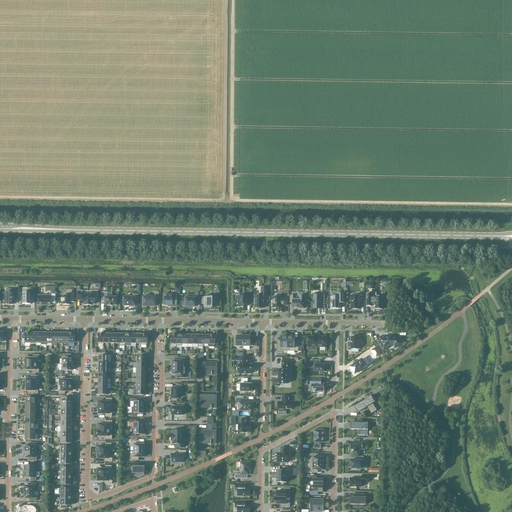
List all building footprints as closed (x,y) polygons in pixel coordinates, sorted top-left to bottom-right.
[(259,296),(255,296),(255,299),(254,299),(254,304),(255,304),(255,308),(257,308),(257,309),(261,309),(261,308),(263,308),(263,299),(264,299),(264,297),(267,297),(268,288),(261,288),(261,295),(259,295),(259,296)] [(5,292),(5,304),(13,304),(13,300),(14,300),(14,299),(17,299),(17,289),(10,289),(10,292),(5,292)] [(22,296),(21,296),(21,301),(22,301),(22,304),(29,304),(30,296),(33,296),(33,289),(27,289),(27,293),(22,293),(22,296)] [(62,301),(62,305),(69,305),(69,302),(74,302),(74,290),(69,290),(68,295),(62,295),(62,298),(61,298),(61,301),(62,301)] [(88,291),(78,291),(77,300),(81,300),(81,304),(84,304),(84,305),(87,305),(88,291)] [(98,291),(88,291),(87,305),(91,305),(91,304),(94,304),(94,300),(97,300),(98,291)] [(107,292),(101,292),(100,302),(104,302),(104,305),(108,305),(112,306),(112,305),(115,305),(115,301),(116,301),(116,296),(111,296),(111,297),(107,297),(107,292)] [(150,297),(142,297),(142,306),(155,306),(155,299),(158,299),(158,292),(154,292),(154,295),(150,295),(150,297)] [(383,302),(383,298),(383,296),(376,296),(376,293),(371,292),(371,293),(366,293),(366,306),(372,306),(372,305),(375,305),(375,309),(376,309),(376,310),(380,310),(380,309),(382,309),(383,302)] [(344,303),(344,294),(337,293),(337,294),(337,296),(330,296),(330,308),(330,309),(341,309),(341,308),(340,308),(340,303),(344,303)] [(127,296),(122,296),(122,301),(123,301),(123,306),(129,306),(129,307),(134,307),(134,300),(138,300),(138,294),(132,294),(132,297),(127,297),(127,296)] [(164,301),(162,300),(162,305),(164,305),(172,305),(176,305),(176,295),(176,296),(172,296),(172,294),(166,294),(166,297),(164,297),(164,301)] [(325,307),(325,294),(320,294),(320,295),(313,295),(313,301),(312,301),(312,302),(313,302),(313,304),(312,304),(313,304),(313,309),(313,308),(317,308),(317,309),(318,309),(321,309),(321,307),(325,307)] [(356,297),(351,297),(351,309),(359,309),(359,305),(363,305),(363,294),(356,294),(356,297)] [(293,295),(289,295),(289,303),(292,303),(292,307),(301,308),(304,308),(304,295),(299,295),(299,299),(293,299),(293,295)] [(51,296),(37,296),(37,304),(51,305),(51,296)] [(194,298),(185,298),(185,307),(185,308),(190,308),(190,307),(195,307),(195,304),(198,304),(198,296),(194,296),(194,298)] [(243,296),(236,296),(236,302),(235,302),(235,306),(236,306),(236,307),(243,307),(243,304),(248,304),(248,297),(243,297),(243,296)] [(215,304),(215,298),(211,298),(211,297),(201,297),(201,303),(204,303),(204,307),(209,307),(215,307),(215,304)] [(281,297),(273,297),(273,308),(281,308),(281,305),(287,305),(287,298),(281,298),(281,297)] [(74,333),(68,333),(68,344),(74,344),(74,342),(77,343),(77,337),(74,336),(74,333)] [(233,339),(233,346),(243,346),(243,335),(240,335),(240,336),(237,336),(237,339),(233,339)] [(247,335),(243,335),(243,346),(253,346),(257,346),(257,339),(253,339),(250,339),(250,336),(247,336),(247,335)] [(277,344),(277,353),(282,353),(282,351),(287,351),(288,337),(281,336),(281,344),(277,344)] [(352,337),(351,337),(351,345),(347,344),(347,350),(351,351),(351,349),(359,349),(359,337),(355,337),(355,336),(352,336),(352,337)] [(401,343),(397,338),(393,338),(393,336),(391,336),(390,336),(388,336),(387,336),(386,336),(386,337),(381,337),(377,340),(383,350),(390,345),(394,345),(395,347),(401,343)] [(288,337),(287,351),(298,351),(298,340),(294,340),(294,337),(288,337)] [(307,340),(306,340),(306,343),(307,343),(307,344),(308,344),(308,347),(313,347),(313,349),(317,349),(317,347),(317,338),(314,338),(314,337),(307,337),(307,340)] [(320,338),(317,338),(317,347),(325,347),(325,345),(326,345),(326,344),(328,344),(328,340),(326,340),(326,337),(320,337),(320,338)] [(376,347),(371,350),(376,357),(380,354),(376,347)] [(39,364),(39,355),(32,355),(32,358),(26,358),(25,363),(25,364),(39,364)] [(247,358),(240,358),(240,364),(239,364),(239,373),(251,374),(251,364),(247,364),(247,358)] [(362,359),(350,367),(355,374),(358,371),(359,372),(363,369),(363,368),(366,366),(362,359)] [(290,361),(282,360),(281,368),(282,368),(282,370),(278,370),(278,384),(287,384),(287,370),(286,370),(286,368),(290,368),(290,361)] [(317,360),(310,360),(310,368),(314,368),(314,371),(324,372),(324,369),(325,369),(326,365),(324,365),(317,364),(317,360)] [(216,375),(217,362),(216,362),(199,362),(198,362),(198,375),(198,374),(202,374),(202,372),(211,372),(210,375),(211,375),(211,374),(216,375)] [(38,373),(39,364),(25,364),(25,369),(32,369),(32,373),(38,373)] [(185,368),(171,367),(171,370),(170,370),(170,373),(171,373),(171,374),(175,374),(175,377),(185,378),(185,368)] [(36,385),(36,379),(38,379),(38,376),(32,376),(32,379),(25,379),(25,385),(36,385)] [(58,376),(58,386),(61,386),(61,385),(71,385),(71,380),(64,380),(65,376),(58,376)] [(248,379),(241,378),(241,384),(240,384),(240,391),(251,392),(251,391),(252,390),(252,388),(251,387),(251,384),(247,384),(248,379)] [(321,378),(310,378),(310,384),(311,384),(311,392),(314,392),(315,392),(316,392),(324,392),(324,384),(321,384),(321,378)] [(36,390),(36,385),(25,385),(25,391),(32,391),(32,394),(38,394),(38,390),(36,390)] [(71,386),(71,385),(61,385),(61,386),(60,391),(58,391),(58,394),(64,394),(64,391),(71,391),(71,386)] [(181,385),(175,385),(175,388),(171,388),(171,398),(172,398),(172,399),(176,399),(178,399),(178,390),(181,391),(181,385)] [(216,408),(216,395),(198,394),(198,408),(202,408),(202,405),(210,406),(210,408),(211,409),(211,408),(216,408)] [(371,396),(371,395),(365,399),(366,399),(354,406),(358,412),(367,407),(370,412),(376,409),(373,403),(375,402),(371,396)] [(289,396),(282,396),(282,402),(278,402),(278,411),(285,411),(285,409),(291,409),(292,402),(289,402),(289,396)] [(98,402),(98,408),(111,408),(111,402),(112,402),(112,398),(105,398),(105,402),(98,402)] [(144,405),(144,402),(135,401),(135,398),(129,398),(129,401),(133,402),(133,407),(143,407),(143,405),(144,405)] [(245,399),(236,399),(236,403),(239,403),(239,410),(251,410),(251,408),(252,408),(252,405),(251,404),(251,402),(245,402),(245,399)] [(171,407),(171,415),(183,415),(183,407),(184,407),(184,404),(178,404),(178,407),(171,407)] [(144,413),(144,410),(143,410),(143,407),(133,407),(131,407),(131,413),(129,413),(129,416),(135,416),(135,413),(144,413)] [(111,408),(98,408),(98,414),(105,414),(105,417),(111,417),(111,413),(111,408)] [(135,419),(129,419),(129,422),(133,423),(133,428),(143,428),(143,426),(144,426),(144,423),(135,422),(135,419)] [(239,424),(239,431),(239,432),(245,432),(246,431),(251,431),(251,425),(246,424),(246,420),(239,419),(239,424)] [(362,420),(357,419),(357,422),(351,422),(351,429),(358,429),(358,435),(364,435),(365,430),(366,430),(368,430),(368,423),(362,423),(362,420)] [(98,430),(109,430),(109,424),(112,424),(112,421),(105,421),(105,424),(98,424),(98,430)] [(170,434),(170,437),(184,438),(184,437),(182,437),(183,431),(183,428),(177,427),(177,431),(171,431),(171,434),(170,434)] [(143,428),(133,428),(133,434),(128,434),(128,437),(134,437),(134,434),(143,434),(144,431),(143,431),(143,428)] [(215,444),(216,430),(215,430),(203,430),(203,431),(198,431),(198,429),(197,429),(197,444),(197,443),(201,443),(201,441),(210,441),(209,444),(210,444),(215,444)] [(109,430),(98,430),(97,430),(97,436),(105,436),(105,439),(111,439),(111,436),(111,430),(109,430)] [(323,443),(324,430),(314,430),(313,442),(315,442),(315,444),(313,444),(313,448),(320,448),(320,444),(319,444),(319,443),(323,443)] [(184,438),(170,437),(170,441),(171,441),(171,444),(175,444),(175,447),(184,448),(184,438)] [(359,439),(353,439),(353,442),(350,442),(350,449),(353,449),(353,452),(358,452),(358,449),(362,450),(362,443),(359,442),(359,439)] [(136,441),(130,441),(130,447),(133,447),(133,451),(143,451),(143,444),(136,444),(136,441)] [(31,446),(24,445),(24,449),(24,451),(36,452),(36,443),(31,443),(31,446)] [(97,446),(97,452),(111,453),(111,447),(111,443),(105,443),(105,446),(97,446)] [(288,448),(281,448),(281,454),(277,453),(277,462),(288,462),(288,461),(289,461),(289,458),(289,454),(288,454),(288,448)] [(36,452),(24,451),(24,454),(24,457),(31,458),(30,461),(36,461),(36,452)] [(143,451),(133,451),(133,454),(130,454),(130,460),(136,461),(136,457),(143,457),(143,451)] [(178,454),(170,454),(170,459),(170,462),(171,462),(171,464),(176,464),(177,462),(182,463),(182,457),(185,457),(185,451),(178,451),(178,454)] [(111,453),(97,452),(97,458),(104,458),(104,462),(112,462),(112,458),(110,458),(111,453)] [(323,463),(323,458),(316,458),(316,454),(309,454),(309,463),(323,463)] [(357,460),(350,460),(350,464),(351,464),(351,468),(357,468),(357,469),(360,470),(360,469),(362,469),(362,460),(363,460),(363,457),(357,456),(357,460)] [(240,474),(235,474),(235,479),(242,479),(242,475),(248,475),(248,467),(250,467),(250,462),(240,462),(240,474)] [(24,466),(24,472),(36,472),(36,463),(30,463),(30,466),(24,466)] [(323,470),(323,463),(309,463),(309,469),(307,469),(307,473),(316,473),(316,470),(323,470)] [(139,464),(130,464),(130,468),(132,468),(132,473),(136,473),(137,476),(143,474),(143,467),(139,467),(139,464)] [(111,466),(105,466),(105,469),(97,469),(97,475),(111,475),(111,469),(111,466)] [(277,470),(277,482),(286,483),(286,471),(277,470)] [(36,472),(24,472),(24,478),(30,478),(30,481),(36,481),(36,472)] [(111,475),(97,475),(97,481),(104,481),(104,484),(112,484),(112,481),(110,481),(111,475)] [(362,475),(362,478),(350,478),(350,486),(362,486),(362,482),(367,482),(368,476),(362,475)] [(318,479),(317,478),(317,476),(310,476),(310,482),(313,482),(313,485),(323,485),(323,479),(318,479)] [(24,490),(24,492),(34,492),(34,489),(36,489),(36,483),(30,483),(30,486),(24,486),(24,487),(23,487),(23,490),(24,490)] [(238,491),(238,496),(250,496),(250,488),(246,488),(246,484),(236,484),(235,491),(238,491)] [(323,485),(313,485),(310,485),(310,495),(316,495),(316,492),(323,492),(323,490),(324,490),(324,488),(324,487),(323,487),(323,485)] [(277,491),(277,497),(286,498),(290,498),(290,488),(282,488),(282,491),(277,491)] [(34,492),(24,492),(24,493),(23,493),(23,496),(24,496),(24,498),(30,498),(30,501),(36,501),(36,495),(34,495),(34,492)] [(365,505),(366,497),(364,497),(364,494),(353,493),(353,497),(350,496),(349,505),(352,505),(352,508),(363,508),(363,505),(365,505)] [(286,498),(277,497),(276,504),(282,504),(282,507),(290,507),(290,501),(286,501),(286,498)] [(60,499),(59,499),(59,505),(60,505),(60,508),(66,508),(66,505),(69,505),(70,500),(60,500),(60,499)] [(322,511),(323,500),(319,500),(319,499),(314,499),(314,500),(310,500),(310,511),(322,511)] [(249,511),(249,505),(245,505),(245,502),(235,501),(235,508),(238,508),(237,511),(249,511)]
